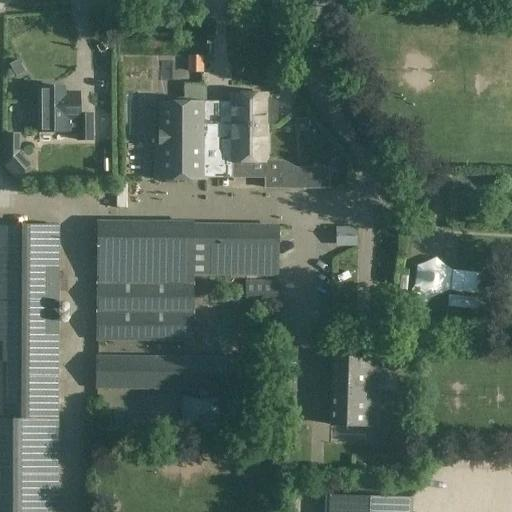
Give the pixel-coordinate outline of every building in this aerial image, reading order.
[(105,50),(101,44),(96,47),(101,53),(105,50)] [(202,57),(189,56),(188,72),(202,73),(202,57)] [(290,102),(293,76),(280,74),(276,100),(290,102)] [(158,162),(154,162),(154,181),(206,181),(206,162),(203,162),(203,86),(184,86),(184,102),(158,102),(158,162)] [(79,93),(63,93),(63,87),(39,88),(39,132),(67,131),(77,131),(77,141),(92,141),(91,115),(79,115),(79,93)] [(230,95),(230,162),(231,162),(265,162),(265,160),(265,125),(271,125),(275,121),(275,104),(271,100),(265,100),(265,96),(230,95)] [(265,162),(231,162),(231,178),(264,178),(264,188),(282,189),(328,189),(328,168),(296,168),(282,160),(265,160),(265,162)] [(192,340),(193,276),(194,223),(194,222),(96,222),(96,339),(192,340)] [(334,247),(353,242),(347,223),(328,229),(334,247)] [(207,225),(206,277),(277,278),(278,226),(207,225)] [(450,293),(487,297),(490,274),(451,270),(436,258),(416,266),(414,285),(405,298),(424,313),(433,301),(450,293)] [(246,281),(245,303),(276,303),(277,281),(246,281)] [(397,347),(378,347),(378,370),(397,369),(397,347)] [(195,391),(212,391),(244,392),(244,358),(96,357),(96,391),(195,391)] [(372,445),(374,360),(332,358),(330,443),(372,445)] [(380,371),(379,385),(396,386),(396,371),(380,371)] [(377,421),(396,422),(398,387),(379,386),(377,421)] [(211,417),(212,391),(195,391),(195,417),(211,417)]
